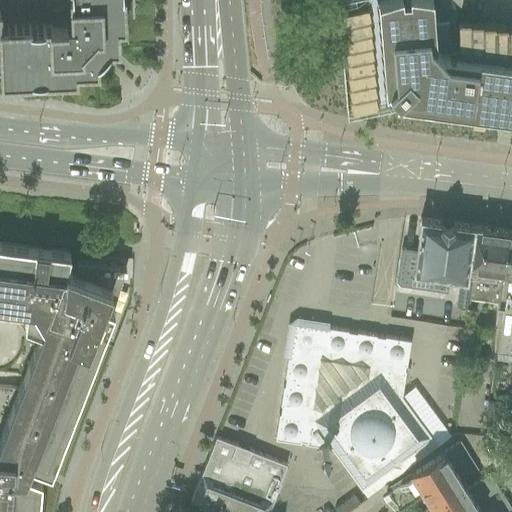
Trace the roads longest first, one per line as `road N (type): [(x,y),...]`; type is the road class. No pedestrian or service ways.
road 1 (secondary): [(192,183),(166,293),(89,511)]
road 2 (secondary): [(140,511),(236,260),(243,186)]
road 3 (tertiary): [(196,138),(0,128)]
road 4 (tertiary): [(0,157),(192,183)]
road 5 (tertiary): [(392,176),(241,143)]
road 6 (tertiary): [(243,186),(344,186),(392,176)]
road 7 (tertiary): [(511,189),(392,176)]
